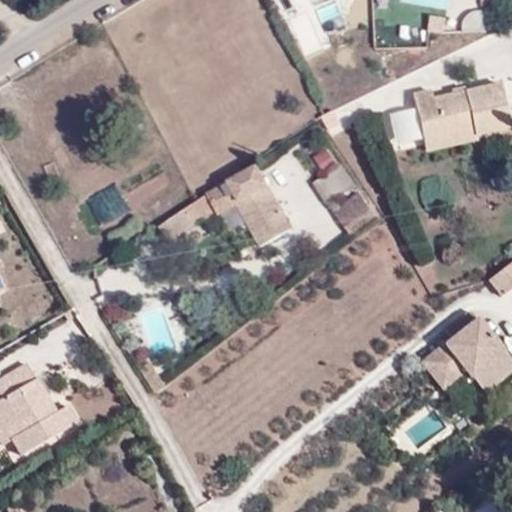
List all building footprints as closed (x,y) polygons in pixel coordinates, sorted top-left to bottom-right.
[(435,16),(433,31),(449,33),(450,19),(435,16)] [(431,92),(415,95),(421,127),(438,124),(441,136),(476,129),(477,136),(511,129),(511,126),(502,83),(433,99),(431,92)] [(386,112),(395,144),(421,137),(411,105),(386,112)] [(427,153),(478,142),(477,136),(476,129),(441,136),(438,124),(421,127),(427,153)] [(328,205),(356,187),(343,166),(314,184),(328,205)] [(293,231),(259,169),(209,196),(219,217),(240,205),(249,201),(263,227),(254,232),(263,248),(293,231)] [(333,213),(349,235),(374,217),(358,194),(333,213)] [(219,217),(209,196),(186,212),(195,226),(197,224),(196,221),(203,217),(208,224),(219,217)] [(240,205),(254,232),(263,227),(249,201),(240,205)] [(169,243),(195,226),(186,212),(160,230),(169,243)] [(511,263),(488,282),(500,297),(511,287),(511,263)] [(511,366),(511,361),(477,317),(420,362),(441,389),(467,369),(483,389),(511,366)] [(151,362),(139,370),(150,385),(160,379),(151,362)] [(21,455),(76,422),(67,406),(53,415),(25,367),(0,381),(0,436),(5,445),(13,440),(21,455)] [(158,394),(166,388),(160,379),(150,385),(156,395),(158,394)]
